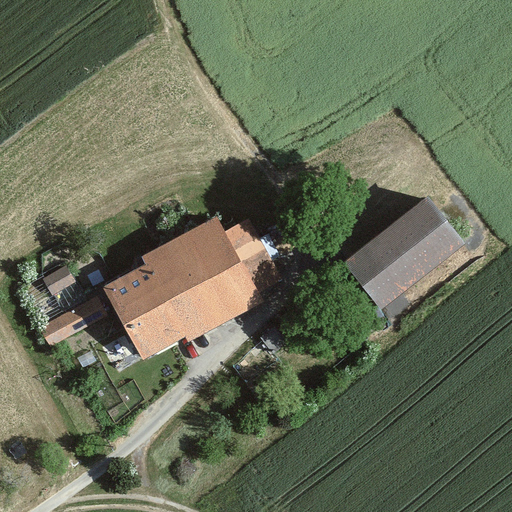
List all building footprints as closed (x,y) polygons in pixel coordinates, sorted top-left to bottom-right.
[(415,186),(330,254),(370,304),(455,236),(415,186)] [(137,259),(95,281),(136,357),(252,295),(249,289),(216,229),(208,213),(136,251),(137,259)] [(244,214),(216,229),(249,289),(277,274),(244,214)] [(69,261),(25,279),(34,300),(64,288),(69,301),(83,295),(69,261)] [(103,313),(91,291),(34,322),(46,343),(103,313)]
